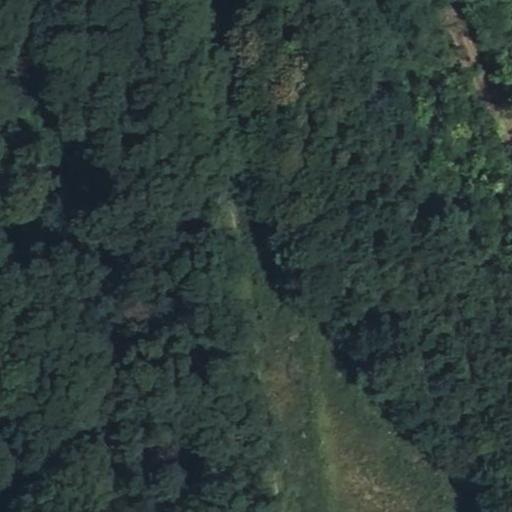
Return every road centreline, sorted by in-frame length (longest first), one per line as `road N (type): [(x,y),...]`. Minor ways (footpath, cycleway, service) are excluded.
road 1 (track): [(195,0),(276,511)]
road 2 (track): [(0,221),(45,511)]
